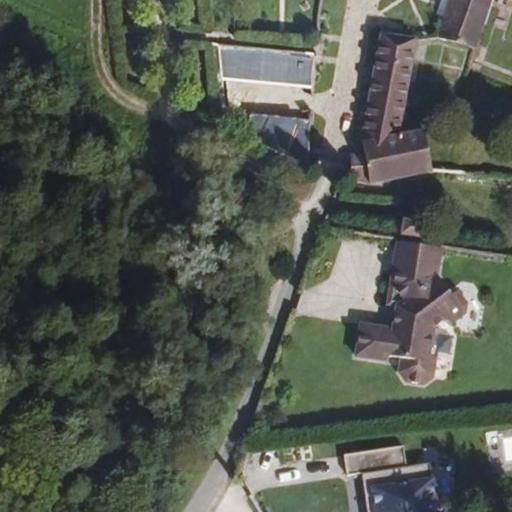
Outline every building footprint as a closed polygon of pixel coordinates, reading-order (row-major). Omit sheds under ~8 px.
[(489,0),(449,0),(438,38),(474,50),(489,0)] [(433,172),(433,171),(425,130),(399,136),(416,40),(393,36),(394,30),(382,28),(381,35),(361,143),(362,143),(367,167),(351,167),(351,179),(371,184),(433,172)] [(304,52),(219,44),(227,133),(301,163),(308,138),(252,113),(248,76),(301,81),(304,52)] [(321,159),(318,170),(329,173),(340,176),(343,176),(346,165),(332,162),(321,159)] [(423,224),(404,220),(401,235),(421,238),(423,224)] [(458,250),(498,256),(500,243),(460,236),(458,250)] [(443,247),(398,240),(394,268),(399,269),(396,284),(406,298),(398,304),(397,309),(400,313),(399,325),(394,328),(362,323),(357,355),(390,360),(391,355),(403,357),(400,371),(407,380),(425,383),(434,376),(436,361),(431,353),(435,327),(446,319),(456,320),(467,312),(469,302),(460,290),(454,293),(439,274),(443,247)] [(399,269),(394,268),(388,303),(398,304),(406,298),(396,284),(399,269)] [(245,444),(236,470),(271,468),(270,442),(245,444)] [(410,470),(407,451),(348,460),(351,480),(366,477),(371,511),(440,511),(434,467),(410,470)]
